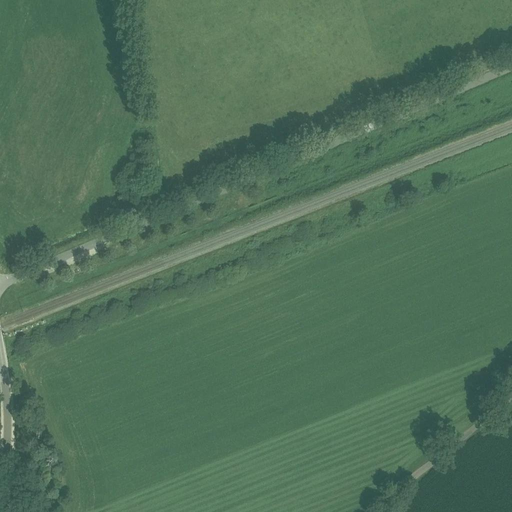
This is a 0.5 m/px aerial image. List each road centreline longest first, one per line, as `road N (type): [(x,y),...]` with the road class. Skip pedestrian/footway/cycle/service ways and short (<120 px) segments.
road 1 (unclassified): [(0,283),(511,68)]
road 2 (unclassified): [(386,511),(414,474),(511,397)]
road 3 (unclassified): [(3,511),(0,348)]
